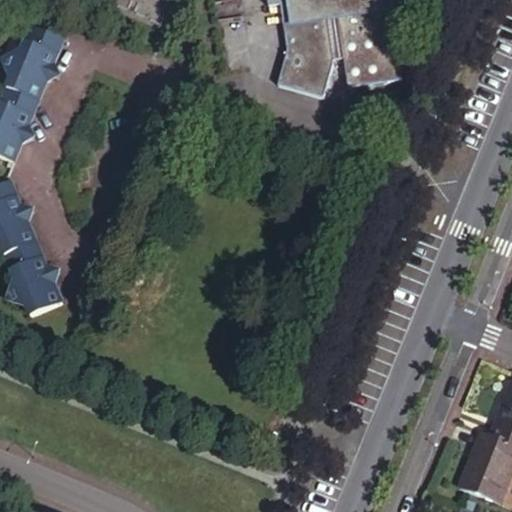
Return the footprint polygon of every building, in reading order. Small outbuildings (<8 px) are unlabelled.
[(256,0),(259,13),(272,11),(278,57),(269,90),(318,104),(330,67),(338,65),(343,96),(397,88),(389,37),(409,34),(403,0),(256,0)] [(37,105),(43,89),(38,76),(51,71),(62,43),(30,30),(21,54),(1,63),(10,82),(6,92),(37,105)] [(58,83),(51,71),(38,76),(43,89),(58,83)] [(0,164),(11,169),(19,149),(13,138),(26,133),(37,105),(6,92),(0,106),(0,164)] [(31,144),(26,133),(13,138),(19,149),(31,144)] [(9,186),(0,189),(0,252),(2,253),(6,263),(37,249),(30,233),(17,228),(22,215),(9,186)] [(35,220),(22,215),(17,228),(30,233),(35,220)] [(43,287),(48,274),(37,249),(6,263),(16,286),(8,306),(29,314),(33,325),(64,310),(56,292),(43,287)] [(61,279),(48,274),(43,287),(56,292),(61,279)] [(249,424),(243,439),(270,450),(276,434),(270,432),(249,424)] [(511,444),(505,442),(496,439),(475,490),(511,504),(511,444)]
